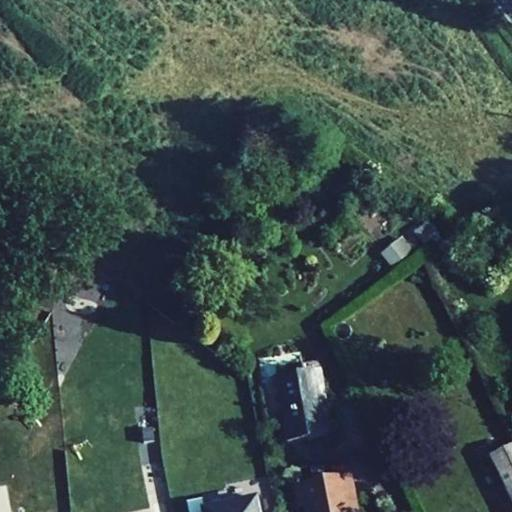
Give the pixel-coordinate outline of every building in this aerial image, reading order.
[(402,238),(380,254),(390,268),(413,252),(402,238)] [(263,375),(302,373),(302,358),(263,359),(263,375)] [(272,382),(283,450),(325,443),(319,408),(326,408),(319,374),(272,382)] [(511,511),(511,447),(487,460),(511,510),(511,511)] [(303,511),(304,511),(347,511),(346,504),(355,503),(350,479),(293,491),(297,511),(303,511)] [(108,511),(103,499),(71,511),(108,511)]
